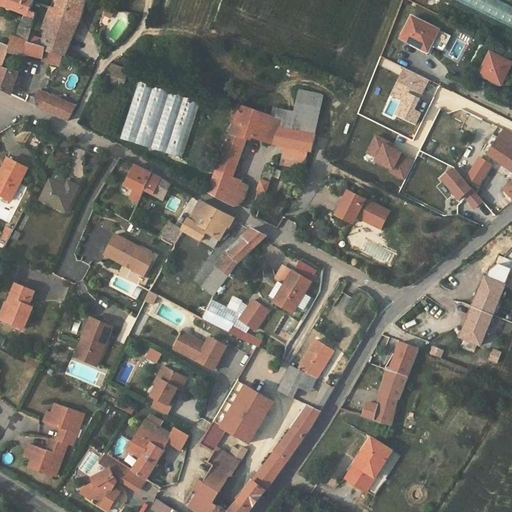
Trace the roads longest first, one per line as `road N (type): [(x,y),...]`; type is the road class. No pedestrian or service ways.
road 1 (residential): [(0,97),(116,149),(374,289),(397,310)]
road 2 (residential): [(258,511),(397,310)]
road 3 (unknown): [(71,130),(152,0)]
road 4 (residential): [(397,310),(511,214)]
road 5 (unknown): [(116,149),(68,276)]
road 6 (unknown): [(175,503),(224,377)]
